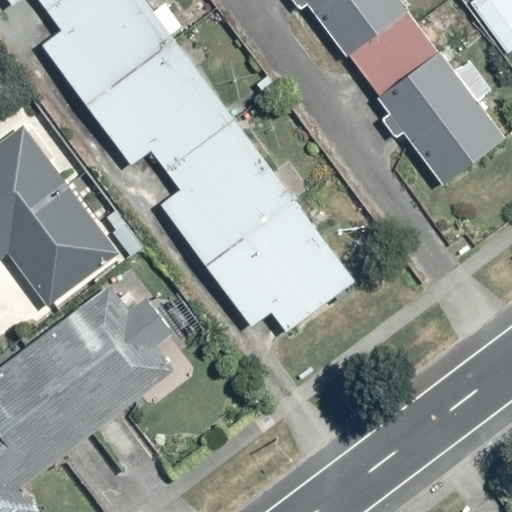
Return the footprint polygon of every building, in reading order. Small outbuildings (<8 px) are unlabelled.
[(167,170),(234,120),(145,0),(50,0),(44,5),(62,28),(43,43),(132,163),(152,149),(167,170)] [(405,2),(403,0),(296,0),(298,2),(300,0),(304,0),(341,49),(384,108),(378,113),(391,131),(398,125),(438,180),(501,134),(475,99),(494,84),(464,43),(443,59),(403,4),(405,2)] [(511,0),(470,0),(508,53),(511,50),(511,0)] [(234,120),(167,170),(182,189),(162,203),(253,326),(273,311),(289,332),(355,282),(234,120)] [(0,267),(12,259),(47,307),(119,253),(21,121),(0,137),(0,267)] [(193,359),(127,272),(0,369),(0,511),(39,511),(22,489),(193,359)]
